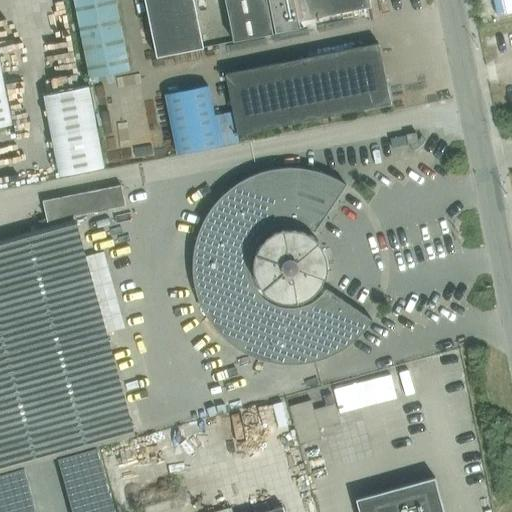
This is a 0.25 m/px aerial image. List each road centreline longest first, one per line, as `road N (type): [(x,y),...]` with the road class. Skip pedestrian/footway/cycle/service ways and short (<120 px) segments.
road 1 (unclassified): [(511,309),(449,0)]
road 2 (unknown): [(481,158),(387,210),(370,261),(403,296),(506,282)]
